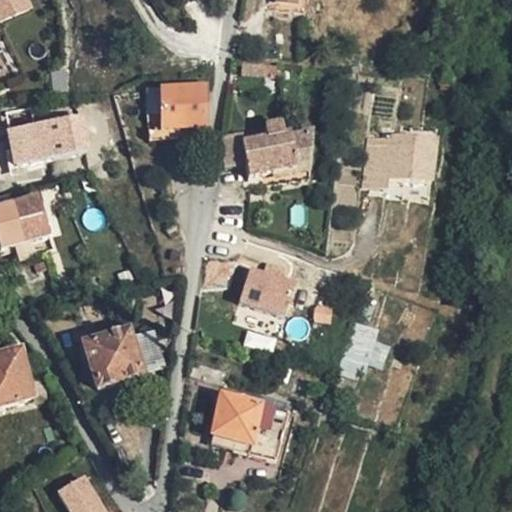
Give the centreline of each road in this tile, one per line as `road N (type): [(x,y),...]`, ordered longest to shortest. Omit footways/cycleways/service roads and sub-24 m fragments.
road 1 (residential): [(160,511),(230,39)]
road 2 (residential): [(0,289),(27,321),(135,511)]
